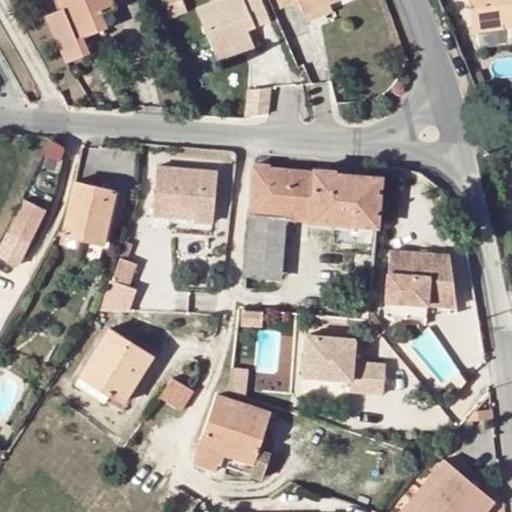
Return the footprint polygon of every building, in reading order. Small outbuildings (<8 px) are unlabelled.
[(57,0),(62,9),(46,16),(66,62),(88,53),(82,38),(98,31),(93,18),(101,13),(113,9),(109,0),(57,0)] [(215,54),(250,39),(246,30),(269,20),(260,0),(219,0),(196,10),(215,54)] [(298,0),(304,13),(329,3),(335,0),(277,0),(280,6),(295,0),(298,0)] [(511,0),(468,0),(474,32),(505,28),(504,21),(511,20),(511,0)] [(329,3),(304,13),(307,21),(332,10),(329,3)] [(93,18),(98,31),(107,27),(101,13),(93,18)] [(250,39),(215,54),(218,62),(253,47),(250,39)] [(272,111),(271,86),(248,87),(249,111),(272,111)] [(157,165),(152,215),(170,217),(170,215),(171,208),(195,210),(195,217),(194,221),(212,223),(217,171),(157,165)] [(270,165),(253,165),(250,215),(281,218),(286,218),(333,222),(376,226),(380,177),(354,175),(336,173),(336,170),(312,168),(311,172),(271,169),(270,165)] [(114,191),(73,182),(61,234),(68,235),(81,238),(82,234),(104,238),(114,191)] [(17,212),(9,229),(21,234),(24,229),(35,233),(42,217),(20,207),(17,212)] [(171,208),(170,215),(195,217),(195,210),(171,208)] [(281,218),(250,215),(245,277),(281,280),(286,218),(281,218)] [(68,235),(61,234),(60,241),(67,242),(68,235)] [(102,244),(104,238),(82,234),(81,238),(102,244)] [(389,249),(384,314),(425,317),(426,310),(426,302),(455,304),(449,253),(389,249)] [(127,310),(139,261),(118,256),(107,306),(127,310)] [(455,304),(426,302),(426,310),(456,312),(455,304)] [(260,311),(242,309),(241,321),(259,322),(260,311)] [(441,381),(460,368),(432,326),(413,339),(441,381)] [(109,329),(80,375),(109,393),(122,402),(151,355),(109,329)] [(232,390),(293,391),(294,330),(259,330),(258,365),(233,365),(232,390)] [(354,338),(305,334),(302,376),(349,380),(349,390),(382,393),(384,364),(352,362),(354,338)] [(102,403),(109,393),(80,375),(74,385),(102,403)] [(178,408),(189,391),(184,387),(187,381),(181,377),(177,383),(170,379),(159,397),(160,398),(178,408)] [(226,399),(215,395),(211,411),(200,445),(230,455),(227,465),(250,472),(253,463),(269,413),(245,405),(226,399)] [(487,398),(470,402),(462,413),(488,408),(487,398)] [(196,455),(227,465),(230,455),(200,445),(196,455)] [(482,511),(493,499),(444,460),(399,511),(482,511)] [(249,474),(261,479),(265,467),(253,463),(250,472),(249,474)]
